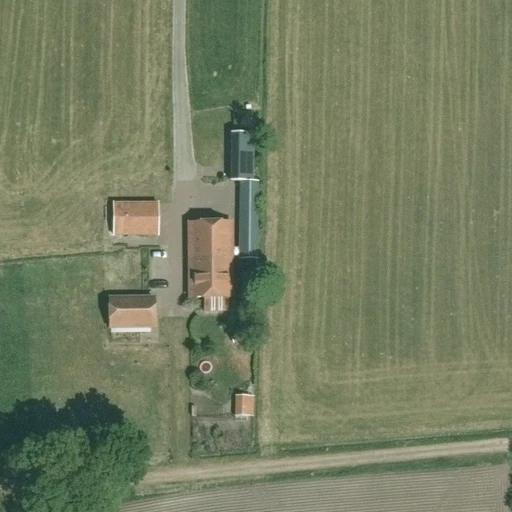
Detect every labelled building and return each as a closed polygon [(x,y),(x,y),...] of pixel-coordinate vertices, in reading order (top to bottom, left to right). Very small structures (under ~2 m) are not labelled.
[(253,177),(254,137),(229,136),(229,176),(253,177)] [(238,183),(238,260),(256,260),(256,183),(238,183)] [(112,237),(156,237),(156,205),(112,205),(112,237)] [(188,225),(188,299),(230,299),(229,225),(188,225)] [(153,328),(152,301),(152,300),(108,300),(109,329),(153,328)] [(240,397),(239,418),(258,419),(259,397),(240,397)]
